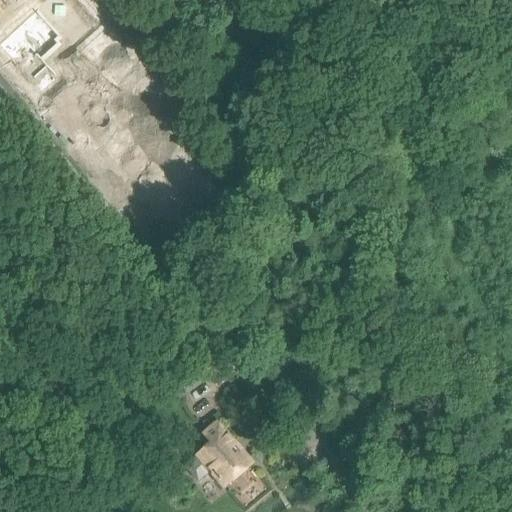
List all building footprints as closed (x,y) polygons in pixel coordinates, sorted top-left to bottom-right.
[(33,10),(0,41),(0,42),(21,65),(33,54),(36,58),(53,42),(51,39),(56,34),(33,10)] [(108,39),(97,48),(120,75),(131,65),(108,39)] [(509,173),(511,170),(511,156),(502,164),(509,173)] [(412,225),(393,235),(412,266),(430,256),(412,225)] [(205,381),(191,361),(164,380),(178,400),(205,381)] [(220,489),(249,464),(214,424),(199,436),(206,445),(192,457),(220,489)]
